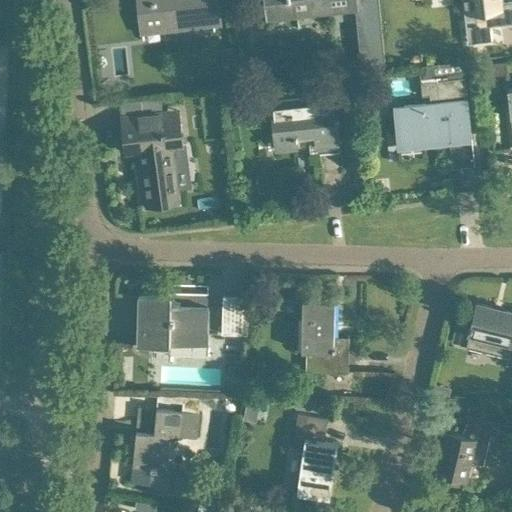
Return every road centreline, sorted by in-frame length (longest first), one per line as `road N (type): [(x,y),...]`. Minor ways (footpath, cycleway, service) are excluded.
road 1 (residential): [(440,258),(93,249)]
road 2 (residential): [(82,511),(94,388),(93,249)]
road 3 (residential): [(440,258),(380,511)]
road 4 (residential): [(93,249),(59,0)]
